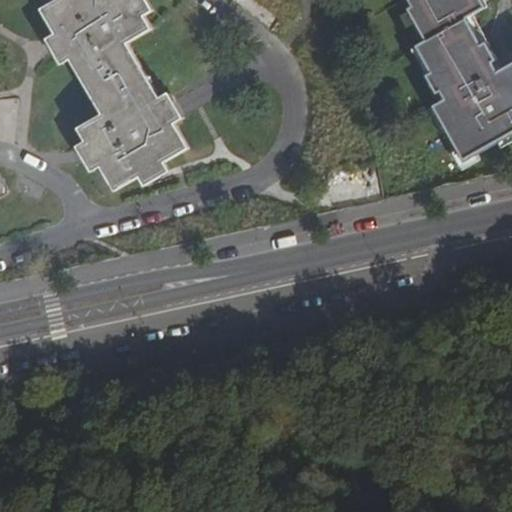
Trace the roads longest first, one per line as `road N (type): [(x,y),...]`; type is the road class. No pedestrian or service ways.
road 1 (tertiary): [(0,332),(184,293),(255,269)]
road 2 (tertiary): [(255,269),(511,213)]
road 3 (tertiary): [(255,269),(177,273),(0,311)]
